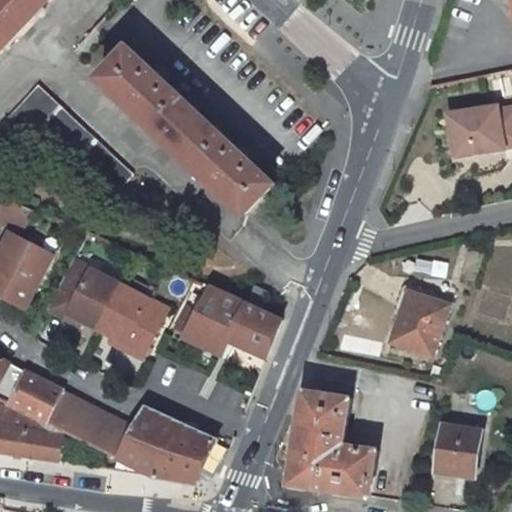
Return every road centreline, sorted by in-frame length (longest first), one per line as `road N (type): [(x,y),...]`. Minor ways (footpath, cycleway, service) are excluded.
road 1 (unknown): [(263,431),(154,393),(94,393),(0,323)]
road 2 (tertiary): [(335,249),(232,511)]
road 3 (unknown): [(158,0),(155,16),(168,38),(303,153)]
road 4 (unknown): [(289,364),(384,387),(394,407),(384,501)]
road 5 (unclassified): [(181,511),(0,481)]
road 6 (residential): [(335,249),(511,209)]
road 7 (tertiary): [(276,0),(390,106)]
road 8 (tertiary): [(390,106),(335,249)]
